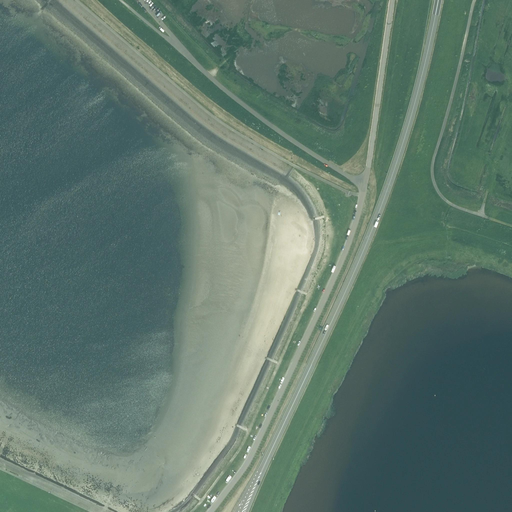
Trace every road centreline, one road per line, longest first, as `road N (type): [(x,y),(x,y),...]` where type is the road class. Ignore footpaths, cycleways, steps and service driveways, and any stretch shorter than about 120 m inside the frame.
road 1 (trunk): [(242,511),(385,194),(437,0)]
road 2 (unclassified): [(211,511),(246,462),(289,373),(336,271),(363,185)]
road 3 (unclassified): [(363,185),(238,101),(139,0)]
road 4 (unclassified): [(489,218),(451,205),(431,171),(475,0)]
road 5 (unclassified): [(363,185),(392,0)]
